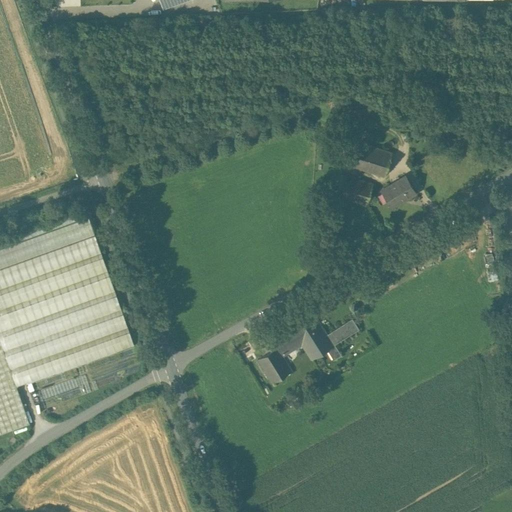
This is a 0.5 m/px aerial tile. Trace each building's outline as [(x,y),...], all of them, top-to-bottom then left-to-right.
[(452,9),(415,11),(416,24),(452,23),(452,9)] [(343,112),(332,110),(331,118),(341,120),(343,112)] [(392,152),(352,140),(343,170),(359,174),(361,168),(384,176),(392,152)] [(372,184),(342,174),(335,195),(366,205),(372,184)] [(405,175),(381,190),(391,207),(392,207),(391,206),(407,197),(416,192),(405,175)] [(81,212),(0,240),(0,341),(16,386),(134,345),(88,216),(83,217),(81,212)] [(311,309),(289,322),(302,343),(311,358),(358,328),(352,318),(344,323),(344,324),(327,334),(311,309)] [(289,322),(271,334),(283,354),(302,343),(289,322)] [(0,341),(0,433),(29,423),(16,386),(0,341)] [(277,347),(251,363),(265,386),(291,370),(277,347)]
